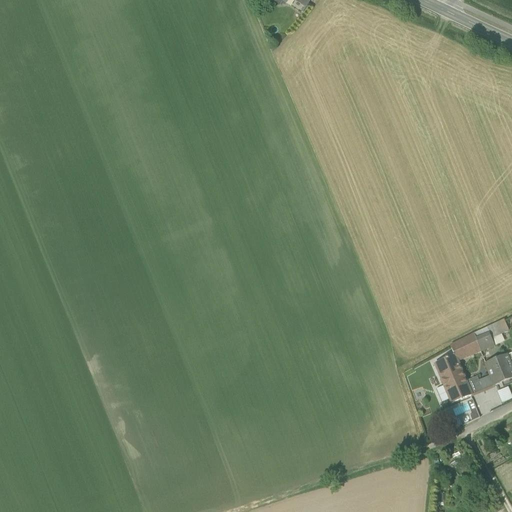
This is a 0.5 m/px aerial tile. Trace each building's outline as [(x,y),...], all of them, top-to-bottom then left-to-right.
[(487,329),(474,335),(476,339),(489,334),(492,340),(501,335),(508,332),(503,322),(487,329)] [(494,346),(492,340),(489,334),(476,339),(475,340),(480,352),(494,347),(494,346)] [(456,356),(458,362),(473,356),(473,355),(480,353),(481,353),(480,352),(475,340),(473,335),(450,347),(455,357),(456,356)] [(492,340),(494,346),(504,342),(501,335),(492,340)] [(449,401),(451,405),(472,396),(466,382),(458,362),(456,356),(455,357),(435,365),(444,387),(449,401)] [(511,369),(511,368),(507,356),(485,364),(485,365),(486,365),(490,377),(494,387),(502,384),(511,379),(511,369)] [(483,392),(494,387),(490,377),(479,382),(483,392)] [(466,382),(472,396),(483,392),(479,382),(478,378),(466,382)] [(511,384),(511,379),(502,384),(503,388),(511,384)] [(442,404),(449,401),(444,387),(436,390),(442,404)] [(511,396),(508,388),(497,392),(502,404),(511,399),(511,396)] [(449,424),(453,432),(463,427),(459,419),(449,424)]
